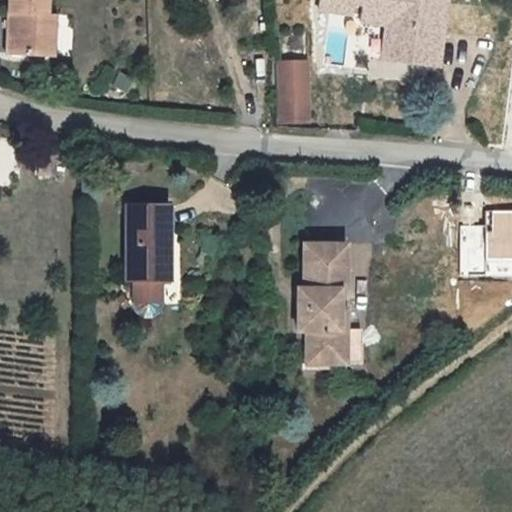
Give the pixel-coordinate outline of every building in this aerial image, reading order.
[(22,0),(24,55),(60,55),(61,15),(60,0),(22,0)] [(401,0),(398,57),(451,60),(455,0),(401,0)] [(60,55),(73,55),(73,15),(61,15),(60,55)] [(296,54),(295,41),(277,41),(279,97),(312,97),(312,54),(296,54)] [(279,97),(279,114),(313,118),(312,97),(279,97)] [(35,174),(54,174),(55,160),(37,155),(35,174)] [(166,206),(123,206),(123,273),(131,281),(131,303),(141,316),(147,316),(158,304),(158,281),(166,274),(165,263),(158,256),(158,249),(166,241),(166,206)] [(309,274),(269,274),(269,320),(262,320),(262,360),(273,360),(272,398),(310,397),(309,390),(326,390),(326,358),(310,357),(309,337),(302,336),(303,307),(309,306),(309,274)]
